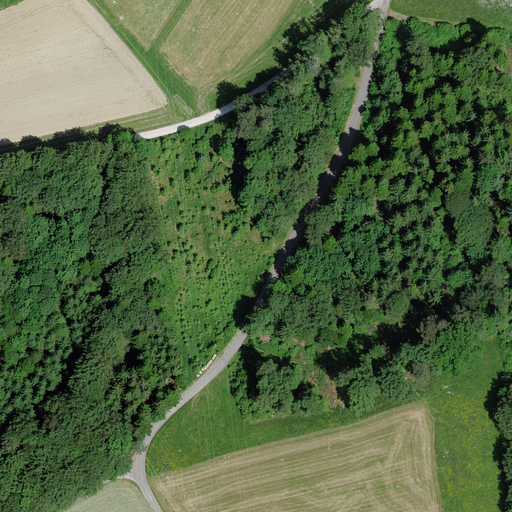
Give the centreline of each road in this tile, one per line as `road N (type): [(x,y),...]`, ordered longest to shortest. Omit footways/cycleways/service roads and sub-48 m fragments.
road 1 (unclassified): [(386,0),(345,147),(239,339),(148,435),(139,468)]
road 2 (track): [(0,169),(169,129),(231,105),(381,0)]
road 3 (track): [(0,359),(97,414),(139,455)]
